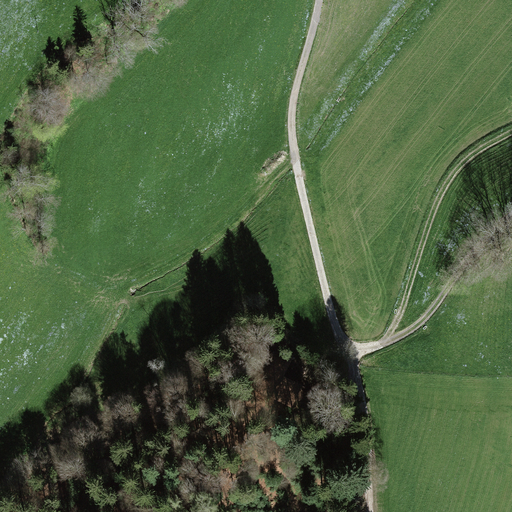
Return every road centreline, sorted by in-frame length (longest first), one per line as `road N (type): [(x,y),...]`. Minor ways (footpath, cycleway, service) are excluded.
road 1 (track): [(322,0),(297,92),(295,153),(341,339),(354,349),(382,343)]
road 2 (track): [(382,343),(451,173),(511,132)]
road 3 (track): [(382,343),(430,312),(511,210)]
road 4 (track): [(369,511),(354,349)]
